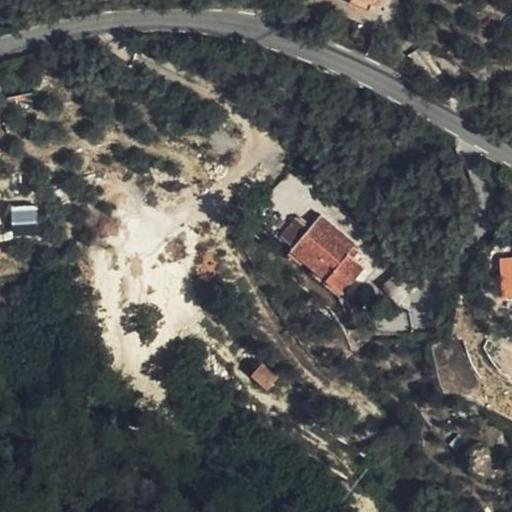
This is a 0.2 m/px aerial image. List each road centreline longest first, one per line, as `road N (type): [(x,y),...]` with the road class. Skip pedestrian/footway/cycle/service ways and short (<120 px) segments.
road 1 (tertiary): [(0,46),(155,18),(241,19),(304,40),(511,151)]
road 2 (track): [(456,126),(453,95),(419,55),(477,73),(511,64)]
